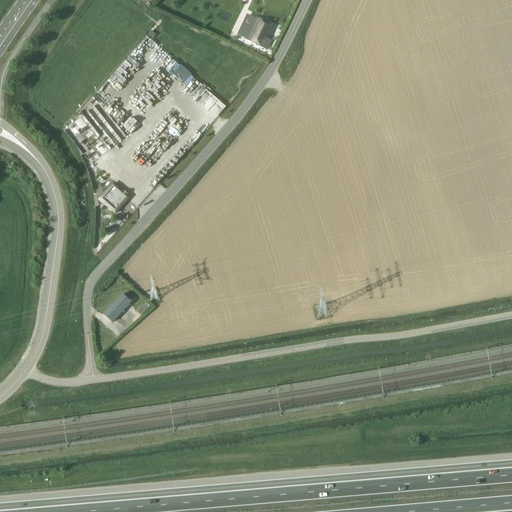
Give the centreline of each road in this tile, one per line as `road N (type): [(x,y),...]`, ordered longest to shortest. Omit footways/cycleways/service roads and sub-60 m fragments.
road 1 (motorway): [(511,475),(88,511)]
road 2 (unclassified): [(87,342),(86,300),(95,277),(271,76),(305,0)]
road 3 (unclassified): [(0,398),(40,343),(55,231),(46,178),(0,135)]
road 4 (unknown): [(157,210),(127,164),(161,88),(179,83),(230,126)]
